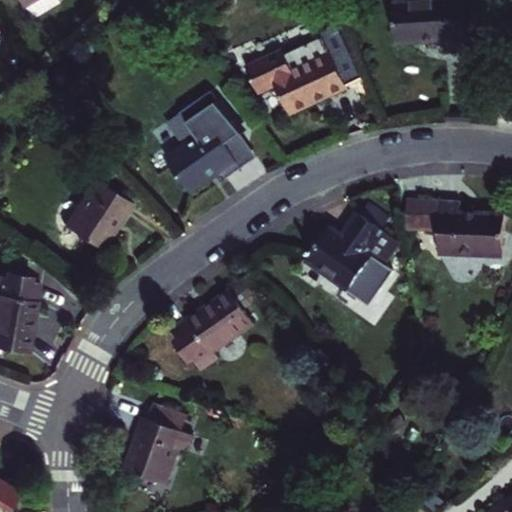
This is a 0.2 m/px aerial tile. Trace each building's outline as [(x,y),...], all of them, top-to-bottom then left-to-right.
[(17,0),(29,17),(52,2),(50,0),(17,0)] [(481,0),(390,0),(391,34),(430,33),(436,33),(437,42),(463,42),(462,19),(482,19),(481,0)] [(284,53),(281,48),(245,65),(258,95),(269,90),(281,114),(318,98),(366,78),(344,19),(328,26),(330,32),(284,53)] [(494,77),(468,75),(466,102),(493,104),(494,77)] [(192,135),(165,155),(190,193),(216,175),(219,172),(224,179),(239,169),(222,145),(237,134),(215,102),(208,92),(177,114),(192,135)] [(218,99),(215,102),(237,134),(222,145),(239,169),(260,153),(245,130),(218,99)] [(129,201),(93,178),(64,224),(100,246),(116,221),(129,201)] [(457,196),(406,195),(406,224),(439,224),(438,247),(501,248),(502,207),(470,207),(457,207),(457,196)] [(328,226),(304,260),(346,291),(371,257),(365,252),(388,220),(366,203),(348,227),(342,236),(328,226)] [(37,284),(0,272),(0,343),(17,348),(26,320),(37,284)] [(176,333),(203,370),(219,359),(214,352),(253,324),(252,322),(261,316),(262,307),(249,290),(240,288),(231,294),(231,293),(204,312),(176,333)] [(127,435),(116,465),(158,481),(172,444),(180,448),(187,431),(175,426),(179,413),(143,400),(138,413),(135,412),(127,435)] [(0,500),(9,486),(0,480),(0,500)] [(511,511),(511,496),(509,499),(506,496),(488,511),(511,511)]
